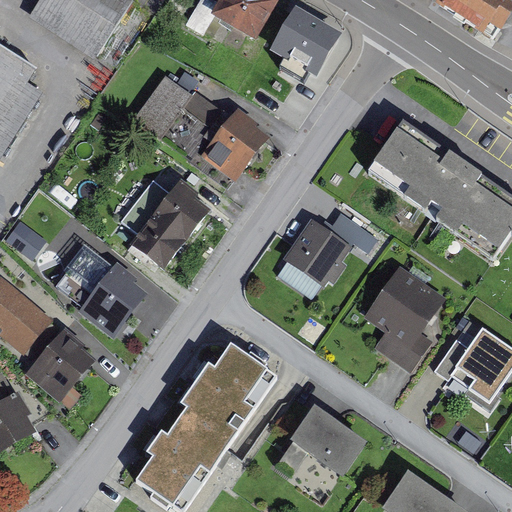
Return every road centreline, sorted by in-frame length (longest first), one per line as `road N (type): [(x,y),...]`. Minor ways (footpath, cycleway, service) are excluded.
road 1 (residential): [(511,497),(217,296)]
road 2 (residential): [(217,296),(405,27)]
road 3 (residential): [(59,511),(217,296)]
road 4 (primary): [(511,97),(405,27)]
